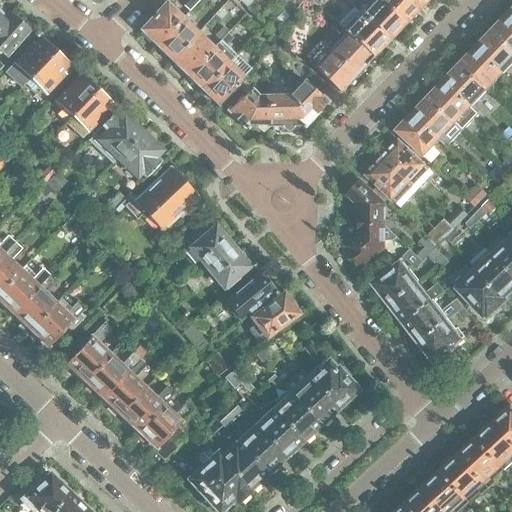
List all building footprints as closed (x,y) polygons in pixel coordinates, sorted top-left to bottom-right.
[(199,0),(189,0),(183,6),(189,11),(199,0)] [(282,21),(294,9),(284,0),(281,0),(271,11),(282,21)] [(404,24),(377,0),(373,0),(366,7),(364,4),(357,11),(388,40),(404,24)] [(419,7),(411,0),(377,0),(404,24),(419,7)] [(156,45),(183,17),(167,2),(140,29),(156,45)] [(0,25),(9,16),(2,10),(0,9),(0,25)] [(388,40),(357,11),(356,10),(340,27),(346,33),(372,57),(388,40)] [(491,31),(511,50),(511,19),(506,14),(491,31)] [(0,51),(6,57),(29,32),(19,23),(19,21),(15,17),(13,17),(10,15),(9,16),(0,25),(0,51)] [(183,17),(156,45),(172,60),(198,32),(183,17)] [(270,18),(265,24),(272,32),(282,22),(278,17),(270,18)] [(221,40),(228,32),(229,31),(224,26),(215,35),(221,40)] [(511,50),(491,31),(475,47),(503,74),(511,64),(511,50)] [(198,32),(172,60),(187,75),(214,47),(198,32)] [(221,40),(214,47),(187,75),(202,90),(237,54),(227,44),(234,38),(228,32),(221,40)] [(333,47),(330,50),(355,74),(372,57),(346,33),(344,35),(343,34),(333,46),(333,47)] [(274,35),(267,41),(273,47),(280,40),(274,35)] [(30,80),(55,53),(53,50),(52,47),(49,44),(46,44),(43,40),(35,49),(32,46),(13,66),(20,72),(20,71),(30,80)] [(475,47),(459,64),(487,90),(503,74),(475,47)] [(355,74),(330,50),(326,53),(326,52),(316,64),(313,67),(339,92),(355,74)] [(61,72),(68,65),(65,62),(64,59),(61,56),(58,55),(55,53),(30,80),(25,85),(34,94),(37,90),(45,97),(65,76),(61,72)] [(237,54),(202,90),(218,105),(236,87),(243,80),(253,69),(237,54)] [(459,64),(443,81),(471,107),(487,90),(459,64)] [(72,117),(97,90),(94,88),(93,85),(91,82),(87,82),(84,79),(78,85),(74,81),(54,103),(61,109),(62,108),(72,117)] [(243,80),(236,87),(243,94),(250,87),(243,80)] [(295,101),(296,126),(300,126),(301,128),(327,103),(304,80),(290,94),(295,101)] [(471,107),(443,81),(427,97),(455,124),(471,107)] [(270,127),(269,95),(257,95),(250,87),(243,94),(227,111),(245,130),(247,128),(256,127),(261,132),(265,128),(270,127)] [(97,90),(72,117),(71,117),(80,125),(78,126),(87,134),(107,112),(103,108),(109,102),(97,90)] [(295,101),(290,94),(269,95),(270,127),(281,127),(287,131),(291,126),(296,126),(295,101)] [(455,124),(427,97),(411,114),(439,141),(455,124)] [(43,111),(48,106),(45,103),(39,108),(43,111)] [(439,141),(411,114),(398,128),(398,134),(423,158),(439,141)] [(110,116),(93,135),(88,140),(112,164),(117,158),(141,133),(123,116),(117,122),(110,116)] [(511,129),(509,126),(502,134),(509,141),(511,137),(511,129)] [(0,127),(0,139),(5,145),(11,137),(0,127)] [(145,136),(142,134),(118,159),(142,182),(160,164),(154,158),(160,151),(152,143),(153,142),(146,135),(145,136)] [(16,140),(9,147),(16,153),(22,146),(16,140)] [(381,157),(411,186),(428,168),(398,140),(381,157)] [(411,186),(381,157),(364,175),(394,203),(411,186)] [(511,168),(511,159),(510,158),(502,167),(508,173),(511,168)] [(508,173),(502,167),(500,165),(490,174),(498,182),(508,173)] [(55,174),(48,167),(38,177),(46,184),(55,174)] [(163,229),(197,196),(170,168),(137,200),(131,193),(126,197),(118,193),(108,204),(118,214),(123,206),(136,220),(145,211),(163,229)] [(384,205),(361,182),(359,184),(352,186),(351,193),(349,195),(360,206),(360,225),(384,225),(392,234),(398,228),(389,219),(384,219),(384,205)] [(499,201),(511,188),(505,182),(493,195),(499,201)] [(475,207),(486,196),(477,187),(466,198),(475,207)] [(497,208),(488,200),(481,208),(488,214),(490,216),(497,208)] [(455,229),(456,227),(468,215),(460,207),(446,221),(455,229)] [(481,208),(466,224),(471,229),(488,214),(481,208)] [(67,233),(78,223),(71,215),(60,226),(67,233)] [(101,224),(95,218),(89,224),(95,230),(101,224)] [(455,229),(446,221),(444,219),(426,237),(436,248),(445,238),(455,229)] [(206,267),(232,246),(225,238),(228,235),(218,223),(203,236),(201,233),(187,245),(206,267)] [(383,249),(384,225),(360,225),(359,236),(346,247),(353,255),(351,259),(355,264),(359,263),(362,266),(369,260),(383,249)] [(0,257),(15,242),(7,235),(1,242),(0,240),(0,257)] [(511,240),(495,256),(511,274),(511,240)] [(0,292),(22,269),(12,259),(21,249),(15,242),(0,257),(0,292)] [(428,257),(436,249),(429,242),(418,253),(420,255),(425,260),(428,257)] [(232,246),(206,267),(226,290),(240,278),(238,275),(252,263),(242,251),(238,254),(232,246)] [(436,249),(428,257),(432,261),(440,253),(436,249)] [(425,260),(420,255),(417,257),(412,251),(405,259),(415,268),(423,262),(425,260)] [(440,253),(432,261),(438,267),(446,259),(440,253)] [(511,274),(495,256),(485,266),(478,258),(471,265),(477,272),(503,298),(509,292),(511,292),(511,274)] [(98,265),(104,272),(113,264),(107,257),(98,265)] [(390,304),(419,282),(403,262),(375,284),(381,293),(380,296),(385,302),(389,302),(390,304)] [(187,284),(197,275),(190,267),(180,275),(187,284)] [(42,268),(33,279),(22,269),(0,292),(0,300),(13,314),(50,275),(42,268)] [(260,272),(232,295),(225,301),(239,319),(247,313),(277,293),(260,272)] [(503,298),(477,272),(459,289),(484,316),(486,314),(488,316),(505,301),(503,298)] [(31,330),(57,302),(46,292),(56,281),(50,275),(13,314),(21,321),(21,324),(26,329),(29,329),(31,330)] [(197,275),(187,284),(193,290),(194,292),(205,284),(197,275)] [(433,300),(445,292),(438,283),(427,292),(419,282),(390,304),(391,305),(390,309),(395,315),(398,315),(405,323),(433,300)] [(258,343),(299,314),(296,311),(299,310),(293,302),(291,304),(284,294),(250,318),(255,325),(248,329),(258,343)] [(61,298),(57,302),(31,330),(49,347),(85,308),(77,301),(71,308),(61,298)] [(456,300),(456,299),(450,303),(451,304),(457,312),(463,307),(456,300)] [(449,320),(448,319),(457,312),(451,304),(442,311),(433,300),(405,323),(406,324),(405,328),(410,334),(413,334),(420,343),(449,320)] [(470,315),(463,307),(457,312),(464,320),(470,315)] [(466,339),(464,337),(458,329),(456,330),(449,320),(420,343),(419,346),(424,352),(428,352),(435,362),(453,349),(451,347),(454,345),(455,347),(466,339)] [(110,355),(98,344),(112,329),(105,323),(66,364),(75,372),(75,375),(81,380),(84,380),(85,381),(110,355)] [(192,325),(182,334),(198,353),(208,344),(192,325)] [(170,341),(176,336),(171,330),(165,335),(170,341)] [(310,343),(304,348),(312,357),(318,351),(310,343)] [(139,360),(146,353),(138,346),(131,353),(139,360)] [(272,355),(266,348),(256,356),(262,363),(272,355)] [(217,352),(206,361),(217,376),(229,368),(217,352)] [(103,398),(139,360),(131,353),(120,364),(110,355),(85,381),(87,383),(87,386),(92,391),(96,391),(103,398)] [(328,359),(308,378),(318,389),(322,390),(325,393),(326,397),(337,408),(338,407),(341,408),(347,402),(347,399),(356,390),(347,381),(349,379),(338,368),(337,369),(328,359)] [(120,415),(147,387),(136,376),(145,366),(139,360),(103,398),(110,405),(110,408),(116,414),(119,413),(120,415)] [(236,369),(225,378),(234,389),(241,384),(245,380),(236,369)] [(275,375),(267,381),(276,391),(284,385),(275,375)] [(308,378),(290,394),(300,405),(304,406),(307,409),(308,413),(318,424),(336,408),(326,397),(325,393),(322,390),(318,389),(308,378)] [(147,387),(120,415),(137,431),(164,404),(174,394),(166,386),(156,396),(147,387)] [(290,394),(272,410),(283,421),(287,423),(289,425),(291,430),(300,440),(318,424),(308,413),(307,409),(304,406),(300,405),(290,394)] [(174,413),(164,404),(137,431),(155,448),(154,450),(163,459),(185,436),(176,428),(180,424),(181,425),(184,422),(182,421),(197,405),(189,398),(174,413)] [(511,406),(510,408),(506,408),(501,413),(501,416),(494,423),(511,442),(511,406)] [(272,410),(255,426),(265,437),(269,439),(272,442),(273,446),(284,457),(300,440),(291,430),(289,425),(287,423),(283,421),(272,410)] [(225,429),(232,422),(226,416),(219,422),(225,429)] [(511,442),(494,423),(487,429),(484,429),(478,434),(478,437),(476,439),(505,470),(511,462),(511,442)] [(265,437),(255,426),(237,443),(247,454),(251,456),(254,458),(255,463),(266,473),(267,472),(270,473),(277,467),(276,464),(284,457),(273,446),(272,442),(269,439),(265,437)] [(505,470),(476,439),(474,441),(471,441),(466,446),(466,449),(459,455),(489,488),(495,482),(493,480),(505,470)] [(247,454),(237,443),(234,440),(218,455),(248,488),(265,473),(255,463),(254,458),(251,456),(247,454)] [(249,490),(218,455),(216,454),(214,456),(210,451),(205,451),(200,456),(200,461),(204,465),(189,479),(192,482),(191,484),(196,490),(199,489),(200,491),(201,491),(209,500),(219,511),(233,499),(235,502),(237,500),(240,501),(248,494),(248,491),(249,490)] [(489,488),(459,455),(452,462),(448,462),(443,466),(443,470),(441,472),(469,502),(480,493),(482,495),(489,488)] [(458,511),(469,502),(441,472),(439,474),(435,473),(430,478),(430,482),(423,488),(445,511),(458,511)] [(34,511),(50,511),(69,493),(68,490),(63,485),(59,484),(50,475),(22,500),(34,511)] [(445,511),(423,488),(416,494),(413,494),(408,499),(407,502),(405,504),(412,511),(445,511)] [(84,511),(87,510),(86,506),(81,501),(77,501),(69,493),(50,511),(84,511)] [(500,493),(496,497),(504,505),(508,501),(500,493)]
